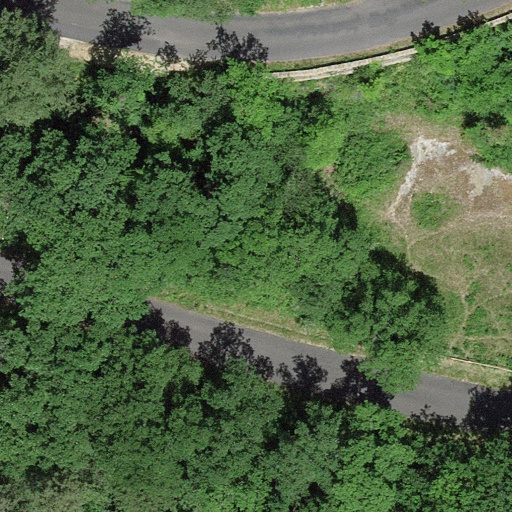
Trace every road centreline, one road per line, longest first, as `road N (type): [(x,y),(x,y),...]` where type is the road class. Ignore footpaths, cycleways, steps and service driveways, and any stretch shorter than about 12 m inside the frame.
road 1 (unclassified): [(0,286),(340,391),(511,425)]
road 2 (unclassified): [(460,0),(399,23),(287,46),(175,44),(0,10)]
